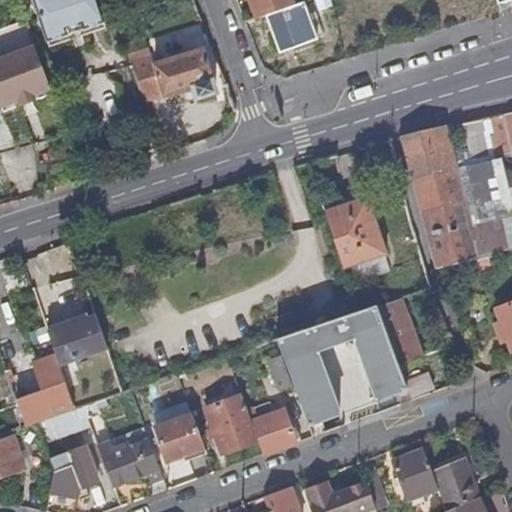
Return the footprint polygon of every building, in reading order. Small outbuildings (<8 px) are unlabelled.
[(105,25),(96,0),(33,0),(48,44),(105,25)] [(268,17),(295,6),(292,0),(248,0),(256,21),(268,17)] [(511,0),(495,0),(499,12),(511,8),(511,0)] [(281,55),(318,43),(305,3),(295,6),(268,17),(281,55)] [(16,22),(16,45),(31,45),(31,22),(16,22)] [(0,37),(0,100),(1,104),(5,115),(23,108),(26,113),(58,100),(39,52),(10,63),(0,37)] [(184,95),(195,92),(198,100),(199,102),(217,97),(203,53),(185,59),(173,63),(156,68),(152,57),(149,58),(145,43),(127,49),(134,69),(146,106),(165,99),(165,101),(184,95)] [(173,63),(185,59),(183,52),(170,56),(173,63)] [(187,104),(198,100),(195,92),(184,95),(187,104)] [(23,108),(5,115),(8,120),(26,113),(23,108)] [(511,113),(503,115),(507,133),(511,131),(511,113)] [(402,138),(415,187),(439,182),(437,174),(430,176),(418,134),(402,138)] [(415,187),(429,238),(453,232),(439,182),(415,187)] [(371,197),(327,211),(346,270),(389,256),(371,197)] [(511,217),(453,232),(461,263),(511,250),(511,217)] [(429,238),(438,268),(461,263),(453,232),(429,238)] [(401,299),(378,307),(399,365),(423,356),(401,299)] [(511,304),(499,309),(503,322),(497,324),(501,336),(508,334),(511,346),(511,304)] [(382,413),(412,402),(399,365),(378,307),(360,313),(279,341),(313,438),(345,426),(334,397),(339,395),(333,377),(365,366),(382,413)] [(107,350),(97,317),(49,333),(58,358),(61,366),(107,350)] [(76,411),(61,366),(58,358),(37,365),(52,411),(47,412),(50,420),(76,411)] [(292,386),(282,358),(270,362),(279,390),(292,386)] [(223,455),(259,442),(251,418),(243,396),(207,410),(223,455)] [(98,403),(86,407),(89,417),(101,414),(98,403)] [(38,424),(46,421),(42,411),(24,418),(28,428),(38,424)] [(265,456),(297,444),(285,412),(260,422),(258,415),(251,418),(259,442),(265,456)] [(210,476),(216,473),(194,413),(175,419),(176,422),(156,429),(168,462),(185,456),(186,462),(203,456),(210,476)] [(146,430),(113,442),(115,450),(127,446),(128,448),(150,441),(146,430)] [(15,437),(9,439),(21,473),(26,471),(15,437)] [(0,479),(21,473),(9,439),(0,441),(0,479)] [(164,480),(150,441),(128,448),(127,446),(115,450),(113,442),(100,447),(114,488),(149,476),(152,484),(164,480)] [(87,447),(50,459),(55,472),(51,494),(84,500),(90,497),(87,487),(99,483),(87,447)] [(433,473),(424,450),(394,462),(399,475),(402,485),(409,502),(412,501),(423,496),(439,490),(433,473)] [(467,460),(433,473),(439,490),(447,511),(450,511),(480,499),(481,498),(467,460)] [(389,506),(375,470),(364,474),(367,484),(378,510),(389,506)] [(402,485),(399,475),(393,477),(397,487),(402,485)] [(378,511),(378,510),(367,484),(343,492),(333,496),(331,491),(329,485),(308,493),(315,511),(347,511),(349,511),(378,511)] [(331,491),(333,496),(343,492),(341,487),(331,491)] [(300,511),(292,489),(272,495),(278,511),(275,511),(300,511)] [(425,501),(423,496),(412,501),(414,505),(425,501)] [(486,511),(480,499),(450,511),(486,511)]
